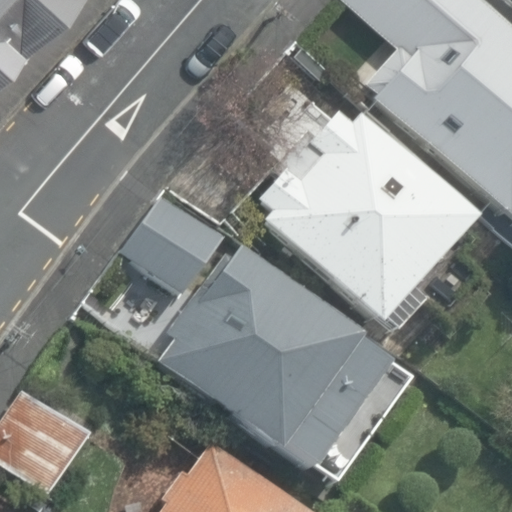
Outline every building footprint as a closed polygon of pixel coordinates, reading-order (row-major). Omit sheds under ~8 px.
[(0,0),(0,62),(56,0),(0,0)] [(346,0),(394,46),(433,6),(426,0),(346,0)] [(511,35),(472,0),(453,0),(365,99),(511,228),(511,35)] [(511,0),(503,0),(511,8),(511,0)] [(320,107),(243,195),(257,207),(247,218),(366,324),(466,211),(346,105),(334,119),(320,107)] [(382,353),(228,239),(144,351),(298,466),(382,353)] [(85,438),(17,394),(0,420),(0,466),(47,497),(85,438)] [(291,511),(202,448),(155,511),(291,511)]
